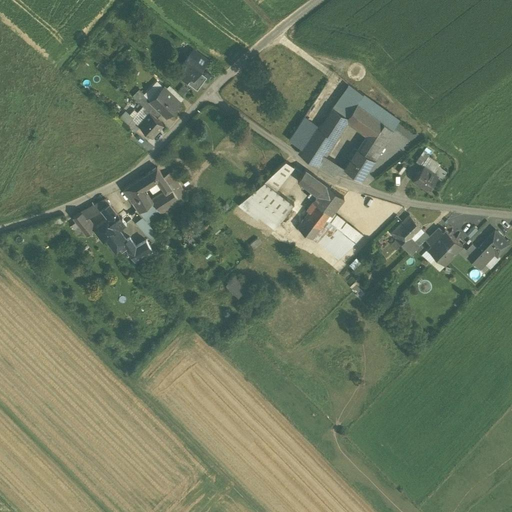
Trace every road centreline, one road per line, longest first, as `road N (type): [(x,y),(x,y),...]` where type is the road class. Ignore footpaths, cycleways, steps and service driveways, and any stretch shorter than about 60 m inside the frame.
road 1 (track): [(0,246),(262,511)]
road 2 (residential): [(210,92),(328,177),(404,202),(511,216)]
road 3 (residential): [(210,92),(139,170),(0,229)]
road 4 (residential): [(316,0),(210,92)]
